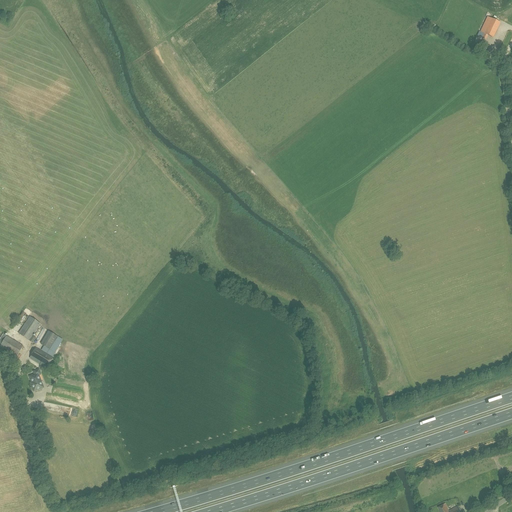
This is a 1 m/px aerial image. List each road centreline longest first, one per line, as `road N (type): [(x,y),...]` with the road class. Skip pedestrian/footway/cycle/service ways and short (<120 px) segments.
road 1 (motorway): [(511,397),(157,511)]
road 2 (motorway): [(210,511),(511,413)]
road 3 (unclassified): [(117,489),(58,498),(16,379),(0,367)]
